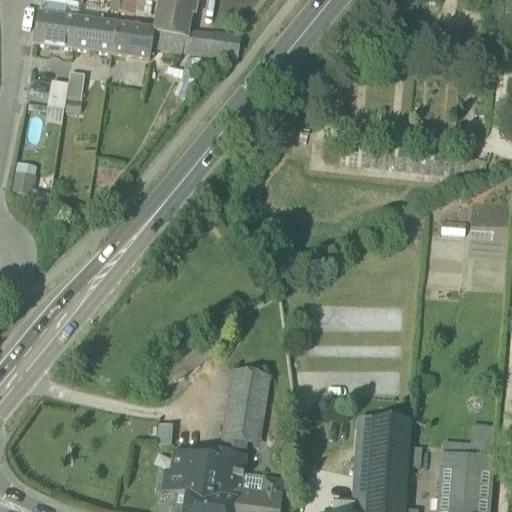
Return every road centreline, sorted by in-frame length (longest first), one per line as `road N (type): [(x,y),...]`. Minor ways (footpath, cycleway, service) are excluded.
road 1 (primary): [(0,390),(330,0)]
road 2 (unclassified): [(24,0),(0,140)]
